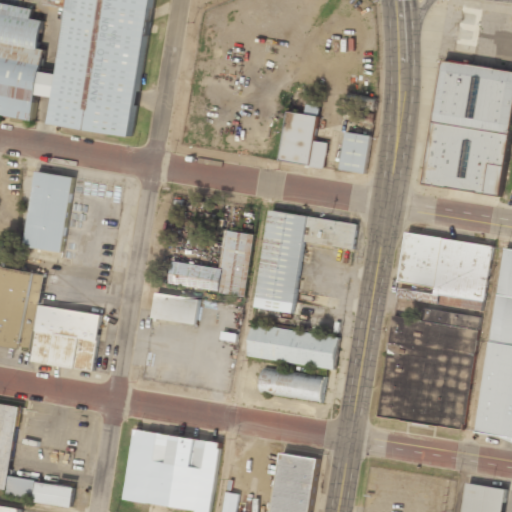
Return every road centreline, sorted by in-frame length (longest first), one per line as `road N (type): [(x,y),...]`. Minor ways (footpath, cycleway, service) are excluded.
road 1 (residential): [(184,0),(98,511)]
road 2 (residential): [(511,223),(0,140)]
road 3 (residential): [(511,462),(0,381)]
road 4 (secondary): [(398,0),(403,91),(337,511)]
